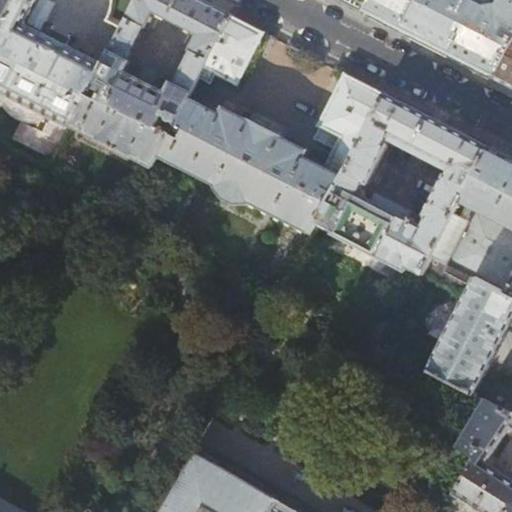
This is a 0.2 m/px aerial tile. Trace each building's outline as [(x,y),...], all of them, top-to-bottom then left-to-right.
[(18,0),(18,1),(0,35),(0,92),(2,94),(72,129),(73,126),(105,65),(25,24),(37,0),(112,0),(113,5),(111,14),(107,21),(123,29),(137,0),(18,0)] [(0,0),(0,35),(18,1),(15,0),(0,0)] [(153,167),(159,156),(189,97),(200,77),(231,15),(201,0),(137,0),(123,29),(105,65),(73,126),(111,146),(122,151),(139,160),(153,167)] [(373,0),(344,0),(367,12),(373,0)] [(493,0),(373,0),(367,12),(428,43),(452,55),(494,76),(511,45),(511,0),(500,0),(499,3),(493,0)] [(231,15),(200,77),(212,83),(217,74),(239,85),(265,33),(231,15)] [(511,45),(494,76),(511,85),(511,45)] [(320,222),(386,94),(345,74),(319,126),(321,127),(316,136),(315,136),(315,138),(316,140),(317,140),(317,139),(336,149),(327,167),(307,157),(310,150),(225,107),(222,113),(189,97),(159,156),(173,163),(173,162),(195,173),(217,185),(216,187),(224,199),(236,204),(250,204),(251,203),(264,209),(297,226),(311,233),(312,232),(318,222),(318,221),(320,222)] [(489,147),(437,120),(401,102),(386,94),(320,222),(318,221),(318,222),(324,225),(333,230),(337,232),(337,233),(407,269),(408,266),(424,274),(434,255),(457,209),(461,201),(489,147)] [(511,158),(489,147),(461,201),(478,210),(472,222),(466,219),(468,215),(457,209),(434,255),(508,293),(511,285),(511,158)] [(424,274),(460,293),(462,291),(468,295),(429,371),(486,400),(511,413),(511,285),(508,293),(434,255),(424,274)] [(511,413),(486,400),(459,449),(474,458),(444,510),(445,511),(511,511),(511,469),(509,468),(505,474),(487,462),(509,427),(511,428),(511,413)] [(303,511),(286,502),(281,499),(279,501),(264,492),(225,469),(199,454),(164,511),(303,511)]
